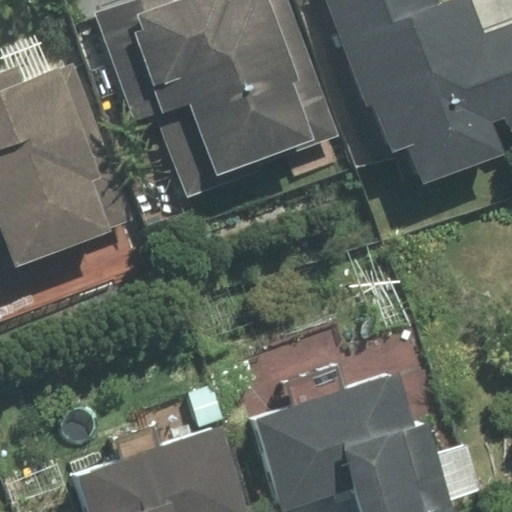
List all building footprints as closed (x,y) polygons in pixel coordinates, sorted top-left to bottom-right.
[(168,0),(134,0),(77,20),(114,123),(138,114),(165,191),(288,148),(236,0),(231,0),(175,20),(168,0)] [(299,0),(359,162),(378,155),(389,186),(479,153),(472,135),(511,120),(511,23),(468,40),(453,0),(423,11),(418,0),(299,0)] [(0,270),(81,241),(62,190),(70,188),(30,80),(0,90),(0,270)] [(379,363),(220,430),(254,511),(273,511),(315,495),(322,511),(440,511),(438,506),(469,493),(451,452),(432,460),(417,425),(407,429),(379,363)] [(202,427),(57,481),(68,511),(233,511),(234,511),(202,427)]
